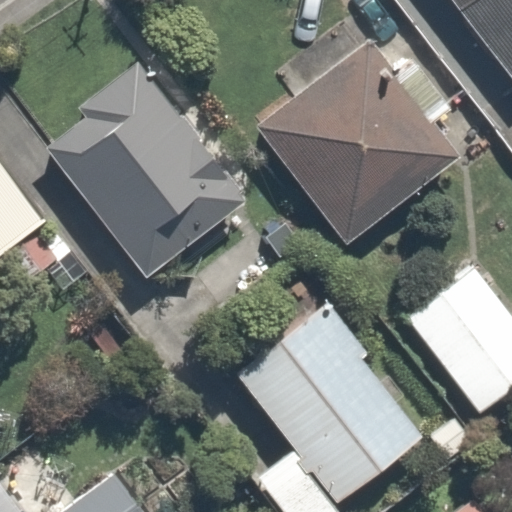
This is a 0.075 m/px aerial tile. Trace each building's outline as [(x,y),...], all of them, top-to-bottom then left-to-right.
[(511,0),(433,0),(511,105),(511,104),(511,0)] [(467,135),(386,22),(237,128),(318,241),(467,135)] [(136,69),(33,153),(134,276),(237,192),(136,69)] [(0,211),(23,194),(0,164),(0,211)] [(511,376),(511,322),(467,259),(393,312),(464,411),(511,376)] [(214,352),(279,442),(240,470),(269,511),(308,511),(322,502),(427,427),(319,277),(214,352)] [(147,511),(112,464),(47,511),(147,511)] [(498,511),(473,477),(426,511),(498,511)]
